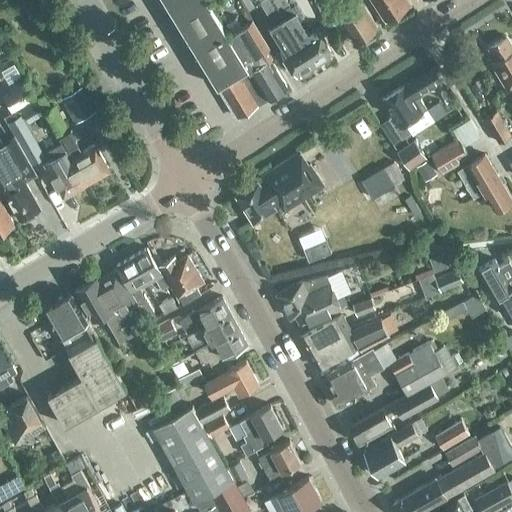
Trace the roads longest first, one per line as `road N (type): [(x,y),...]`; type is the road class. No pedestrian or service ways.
road 1 (secondary): [(369,511),(184,181)]
road 2 (tertiary): [(184,181),(475,0)]
road 3 (tertiary): [(0,289),(184,181)]
road 4 (secondary): [(184,181),(82,0)]
road 5 (unknown): [(426,30),(511,170)]
